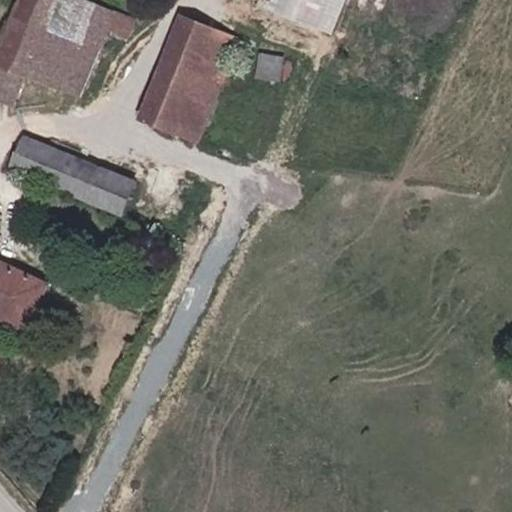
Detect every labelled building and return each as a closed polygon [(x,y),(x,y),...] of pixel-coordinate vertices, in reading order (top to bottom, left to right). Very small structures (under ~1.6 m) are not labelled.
[(108,33),(117,11),(89,0),(22,0),(14,17),(0,55),(0,67),(25,77),(81,98),(108,33)] [(322,30),(333,0),(276,0),(273,10),(322,30)] [(129,41),(138,19),(117,11),(108,33),(129,41)] [(201,142),(241,41),(184,19),(145,120),(201,142)] [(282,81),(285,58),(263,56),(260,78),(282,81)] [(0,100),(15,105),(25,77),(0,67),(0,100)] [(126,216),(139,184),(25,138),(12,170),(126,216)] [(0,316),(29,331),(50,286),(0,262),(0,316)]
